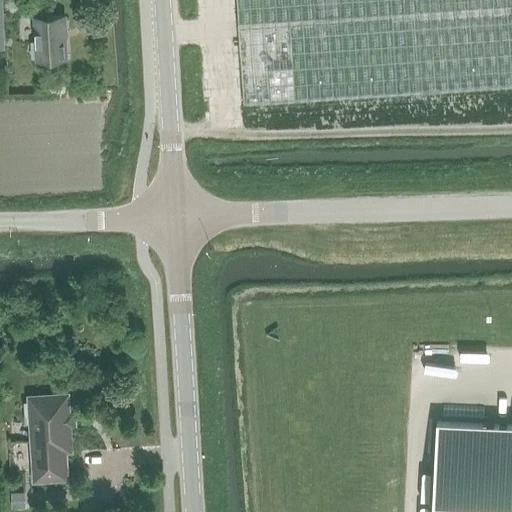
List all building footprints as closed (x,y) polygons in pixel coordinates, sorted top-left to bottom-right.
[(511,0),(237,0),(245,104),(511,87),(511,0)] [(35,17),(37,60),(68,58),(66,16),(35,17)] [(33,452),(34,481),(68,479),(66,451),(71,451),(70,425),(68,425),(67,414),(69,414),(68,395),(30,397),(30,403),(25,403),(26,423),(31,423),(33,452)] [(511,511),(511,424),(437,421),(432,511),(511,511)] [(28,472),(28,438),(14,438),(13,472),(28,472)]
